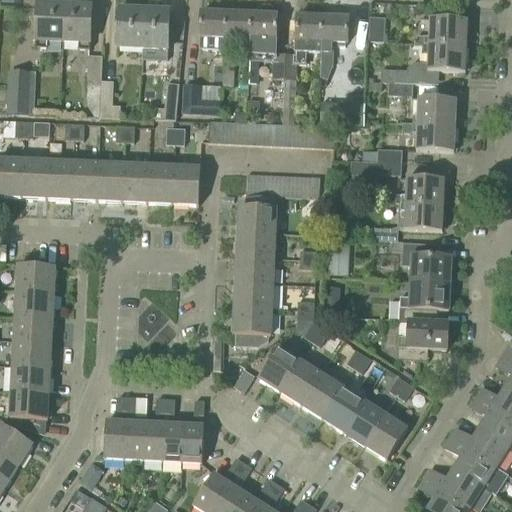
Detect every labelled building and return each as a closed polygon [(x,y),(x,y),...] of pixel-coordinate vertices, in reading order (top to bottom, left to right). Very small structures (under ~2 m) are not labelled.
[(64,8),(37,7),(36,51),(46,52),(47,45),(63,45),(64,8)] [(91,10),(64,8),(63,45),(78,46),(78,53),(89,54),(91,10)] [(144,12),(119,11),(117,52),(142,53),(144,12)] [(169,13),(144,12),(142,53),(156,54),(156,63),(166,63),(167,54),(169,13)] [(224,53),(225,41),(226,16),(200,15),(199,52),(224,53)] [(226,16),(225,41),(250,43),(251,17),(226,16)] [(251,17),(250,43),(249,57),(261,57),(262,47),(261,47),(261,43),(276,44),(277,18),(251,17)] [(297,19),(295,59),(295,68),(309,69),(310,56),(321,56),(322,20),(297,19)] [(347,47),(348,21),(322,20),(321,56),(320,80),(326,82),(327,83),(331,71),(333,71),(333,50),(345,51),(345,47),(347,47)] [(384,47),(385,22),(369,21),(368,46),(384,47)] [(416,39),(416,48),(428,48),(466,50),(467,24),(429,22),(428,40),(416,39)] [(380,73),(380,86),(388,86),(412,88),(412,87),(431,88),(431,82),(435,82),(438,79),(438,75),(465,77),(466,50),(428,48),(427,67),(413,66),(407,72),(407,74),(380,73)] [(223,74),(234,74),(235,56),(223,56),(223,74)] [(272,83),(274,83),(284,84),(285,59),(274,58),(272,83)] [(295,68),(295,59),(285,59),(284,84),(296,84),(298,84),(299,68),(295,68)] [(100,121),(101,85),(102,60),(88,60),(86,106),(96,121),(100,121)] [(11,74),(6,73),(5,117),(25,118),(26,74),(11,74)] [(233,91),(234,74),(223,74),(222,90),(233,91)] [(284,95),(282,129),(294,130),(296,84),(284,84),(284,95)] [(115,85),(101,85),(100,121),(122,122),(122,110),(114,109),(115,85)] [(381,86),(380,86),(368,86),(368,94),(381,94),(381,86)] [(412,88),(388,86),(387,99),(412,100),(412,88)] [(166,112),(158,111),(157,124),(177,125),(181,88),(168,87),(166,112)] [(203,90),(183,89),(182,118),(218,119),(219,106),(203,106),(203,96),(203,90)] [(412,128),(455,130),(456,104),(417,102),(417,119),(412,119),(412,128)] [(331,130),(365,131),(366,108),(321,107),(320,131),(331,131),(331,130)] [(15,125),(15,141),(25,142),(26,126),(15,125)] [(26,126),(25,142),(33,142),(34,126),(26,126)] [(209,126),(208,147),(333,152),(334,131),(294,130),(282,129),(242,127),(234,127),(209,126)] [(416,137),(415,154),(453,156),(455,130),(412,128),(402,127),(402,136),(416,137)] [(65,144),(74,144),(75,128),(66,128),(65,144)] [(75,128),(74,144),(83,145),(84,128),(75,128)] [(115,146),(125,147),(125,130),(116,130),(115,146)] [(125,130),(125,147),(134,147),(134,131),(125,130)] [(166,149),(174,149),(175,132),(166,132),(166,149)] [(184,150),(185,133),(175,132),(174,149),(184,150)] [(363,154),(361,165),(377,166),(377,155),(363,154)] [(402,154),(377,154),(377,155),(377,166),(401,167),(402,154)] [(0,162),(0,200),(22,202),(24,164),(0,162)] [(47,203),(49,165),(24,164),(22,202),(47,203)] [(350,178),(376,179),(377,166),(361,165),(351,164),(350,178)] [(49,165),(47,203),(72,204),(73,166),(49,165)] [(73,166),(72,204),(98,205),(99,167),(73,166)] [(376,179),(401,180),(401,167),(377,166),(376,179)] [(99,167),(98,205),(122,206),(124,168),(99,167)] [(124,168),(122,206),(148,207),(150,169),(124,168)] [(150,169),(148,207),(171,208),(173,170),(150,169)] [(173,170),(171,208),(198,210),(200,172),(173,170)] [(247,179),(246,200),(277,201),(319,203),(320,182),(247,179)] [(444,183),(406,181),(405,198),(396,198),(395,207),(398,207),(443,209),(444,183)] [(277,201),(246,200),(246,211),(276,212),(277,201)] [(403,232),(403,234),(442,236),(443,209),(398,207),(397,231),(403,232)] [(246,211),(238,210),(237,236),(275,238),(276,212),(246,211)] [(397,245),(398,232),(374,231),(373,244),(397,245)] [(236,261),(274,263),(275,238),(237,236),(236,261)] [(346,279),(347,248),(326,247),(326,278),(346,279)] [(401,270),(412,271),(411,286),(449,288),(450,262),(426,261),(427,249),(402,247),(401,270)] [(299,264),(316,265),(316,256),(300,255),(299,264)] [(235,286),(273,287),(274,263),(236,261),(235,286)] [(299,273),(315,274),(316,265),(299,264),(299,273)] [(54,298),(55,271),(17,269),(16,296),(54,298)] [(234,311),(272,313),(273,287),(235,286),(234,311)] [(400,302),(399,325),(409,325),(423,325),(424,313),(448,314),(449,288),(411,286),(410,302),(400,302)] [(14,321),(52,323),(54,298),(16,296),(14,321)] [(146,301),(146,318),(179,318),(180,301),(146,301)] [(298,305),(297,314),(314,315),(314,306),(298,305)] [(233,338),(271,340),(272,313),(234,311),(233,338)] [(313,324),(314,315),(297,314),(297,323),(313,324)] [(13,346),(51,348),(52,323),(14,321),(13,346)] [(297,323),(296,334),(304,329),(309,333),(313,327),(313,324),(297,323)] [(397,363),(421,364),(422,353),(446,354),(447,326),(423,325),(409,325),(408,342),(398,341),(397,363)] [(304,341),(312,346),(321,332),(313,327),(309,333),(305,339),(304,341)] [(305,339),(309,333),(304,329),(296,334),(294,335),(304,341),(305,339)] [(320,351),(328,337),(321,332),(312,346),(320,351)] [(12,372),(50,374),(51,348),(13,346),(12,372)] [(511,352),(508,350),(495,371),(511,381),(504,391),(511,396),(511,352)] [(278,351),(257,382),(280,397),(300,365),(278,351)] [(355,354),(346,368),(354,373),(363,359),(355,354)] [(354,373),(362,378),(371,364),(363,359),(354,373)] [(321,378),(300,365),(280,397),(301,410),(321,378)] [(10,395),(49,397),(50,374),(12,372),(10,395)] [(342,391),(321,378),(301,410),(322,423),(342,391)] [(389,395),(397,400),(405,386),(398,381),(389,395)] [(405,405),(413,391),(405,386),(397,400),(405,405)] [(364,405),(342,391),(322,423),(344,438),(364,405)] [(482,392),(476,401),(511,424),(511,396),(504,391),(498,402),(482,392)] [(10,395),(9,422),(47,424),(49,397),(10,395)] [(117,414),(126,415),(127,402),(118,401),(117,414)] [(485,421),(479,432),(509,451),(511,452),(511,424),(476,401),(469,411),(485,421)] [(124,464),(143,465),(145,427),(135,426),(136,402),(127,402),(126,415),(126,426),(124,464)] [(166,403),(156,403),(155,417),(165,417),(166,403)] [(175,404),(166,403),(165,417),(174,418),(175,404)] [(204,405),(194,405),(194,419),(203,419),(204,405)] [(385,418),(364,405),(344,438),(364,451),(385,418)] [(407,433),(385,418),(364,451),(387,465),(407,433)] [(104,463),(124,464),(126,426),(105,425),(104,463)] [(0,429),(0,457),(19,470),(33,448),(1,427),(0,429)] [(145,427),(143,465),(163,466),(165,428),(145,427)] [(163,466),(181,466),(183,429),(165,428),(163,466)] [(183,429),(181,466),(202,467),(203,430),(183,429)] [(472,442),(456,432),(450,442),(496,471),(509,451),(479,432),(472,442)] [(444,452),(460,462),(453,472),(483,492),(494,499),(495,497),(493,496),(497,490),(498,491),(506,479),(507,480),(508,478),(496,471),(450,442),(444,452)] [(19,470),(0,457),(0,487),(5,491),(19,470)] [(236,462),(228,474),(236,479),(244,467),(236,462)] [(251,472),(244,467),(236,479),(244,484),(251,472)] [(446,483),(430,473),(424,482),(470,511),(483,492),(453,472),(446,483)] [(193,509),(196,511),(215,511),(230,488),(213,477),(193,509)] [(427,511),(470,511),(424,482),(418,492),(434,502),(427,511)] [(268,500),(276,488),(268,483),(261,495),(268,500)] [(215,511),(237,511),(246,498),(230,488),(215,511)] [(284,493),(276,488),(268,500),(276,505),(284,493)] [(237,511),(260,511),(262,509),(246,498),(237,511)] [(84,511),(94,511),(98,506),(91,502),(84,511)] [(306,511),(308,508),(301,503),(295,511),(306,511)]
